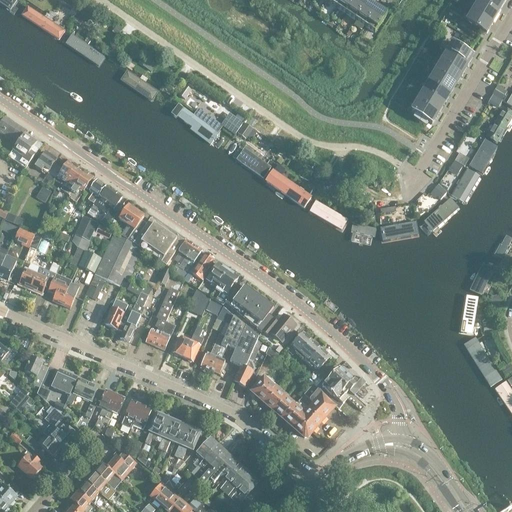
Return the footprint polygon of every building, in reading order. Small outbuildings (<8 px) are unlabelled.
[(19,1),(16,0),(0,0),(0,4),(11,12),(19,1)] [(336,8),(342,0),(328,0),(327,2),(336,8)] [(346,15),(355,0),(342,0),(336,8),(346,15)] [(355,21),(367,4),(368,3),(363,0),(355,0),(346,15),(355,21)] [(504,5),(496,0),(480,0),(479,3),(499,15),(504,5)] [(365,27),(376,10),(377,9),(368,3),(367,4),(355,21),(365,27)] [(499,15),(479,3),(473,13),(493,25),(499,15)] [(66,32),(28,7),(21,16),(60,42),(66,32)] [(375,34),(386,17),(387,16),(377,9),(376,10),(365,27),(375,34)] [(493,25),(473,13),(467,23),(487,35),(493,25)] [(118,36),(122,30),(117,26),(112,32),(118,36)] [(106,59),(72,36),(66,45),(99,68),(106,59)] [(474,56),(466,52),(454,44),(448,54),(468,66),(474,56)] [(468,66),(448,54),(442,64),(462,76),(468,66)] [(155,67),(147,61),(144,66),(152,72),(155,67)] [(462,76),(442,64),(436,74),(456,86),(462,76)] [(162,96),(131,73),(123,83),(154,106),(162,96)] [(456,86),(436,74),(430,84),(450,96),(456,86)] [(450,96),(430,84),(424,93),(444,105),(450,96)] [(502,94),(504,91),(498,87),(493,96),(502,101),(505,96),(502,94)] [(444,105),(424,93),(418,103),(438,115),(444,105)] [(229,112),(233,107),(228,103),(224,108),(229,112)] [(438,115),(418,103),(412,113),(432,125),(438,115)] [(511,118),(511,113),(503,108),(486,139),(497,145),(511,118)] [(218,135),(183,109),(176,117),(191,128),(189,131),(210,146),(218,135)] [(221,126),(235,136),(246,120),(239,114),(235,118),(229,114),(221,126)] [(0,125),(0,134),(17,146),(26,133),(5,118),(0,125)] [(245,124),(238,135),(246,140),(253,130),(245,124)] [(22,168),(23,167),(27,170),(38,152),(34,149),(38,145),(25,136),(9,159),(22,168)] [(485,142),(470,169),(480,175),(495,148),(485,142)] [(271,169),(244,150),(235,162),(263,180),(271,169)] [(46,154),(43,158),(40,157),(37,162),(39,164),(36,168),(42,173),(45,169),(50,173),(57,162),(46,154)] [(452,167),(448,172),(456,177),(462,168),(454,162),(452,167)] [(58,179),(66,184),(77,168),(69,163),(58,179)] [(77,168),(66,184),(73,189),(71,193),(72,193),(85,173),(77,168)] [(482,177),(467,170),(452,197),(467,205),(482,177)] [(272,172),(264,184),(303,211),(311,200),(272,172)] [(85,173),(72,193),(76,196),(80,191),(84,193),(86,189),(88,191),(93,183),(91,182),(93,179),(85,173)] [(317,176),(312,182),(320,188),(324,181),(317,176)] [(94,195),(91,199),(91,200),(93,202),(92,204),(94,205),(106,187),(97,181),(90,192),(94,195)] [(438,186),(432,193),(437,198),(440,201),(446,194),(438,186)] [(42,188),(36,199),(45,204),(51,193),(42,188)] [(108,188),(108,189),(100,201),(102,203),(98,208),(103,212),(116,193),(108,188)] [(123,198),(116,193),(103,212),(107,214),(100,224),(107,228),(118,214),(115,211),(123,198)] [(462,210),(452,199),(425,223),(434,234),(462,210)] [(348,221),(347,221),(317,202),(316,202),(315,202),(314,202),(313,203),(312,204),(312,205),(312,206),(312,207),(312,208),(313,209),(344,227),(345,228),(346,228),(347,228),(348,228),(348,227),(349,227),(349,226),(350,226),(350,225),(350,224),(350,223),(349,222),(348,221)] [(123,228),(119,234),(133,244),(146,225),(142,222),(145,218),(129,208),(120,221),(121,221),(119,224),(123,228)] [(9,215),(6,222),(21,228),(24,221),(9,215)] [(71,265),(62,261),(55,279),(67,284),(68,284),(71,285),(73,279),(78,268),(85,253),(103,260),(115,234),(115,233),(114,236),(107,233),(107,234),(104,233),(106,230),(97,226),(98,224),(83,217),(72,243),(78,250),(71,265)] [(146,225),(133,244),(133,245),(166,267),(179,247),(174,244),(177,240),(149,222),(146,225)] [(420,235),(418,222),(379,227),(381,240),(420,235)] [(378,230),(352,224),(349,235),(365,238),(365,237),(376,239),(378,230)] [(511,228),(496,255),(496,256),(496,257),(496,258),(497,259),(498,260),(499,260),(500,260),(501,260),(502,259),(503,259),(511,242),(511,226),(511,227),(511,228)] [(30,249),(35,237),(20,230),(14,243),(30,249)] [(118,236),(115,234),(103,260),(95,277),(91,286),(96,289),(96,290),(101,292),(102,292),(107,294),(111,287),(105,284),(105,283),(100,281),(100,280),(120,289),(121,287),(124,280),(129,283),(144,252),(133,245),(133,244),(119,234),(118,236)] [(195,246),(187,241),(179,252),(177,257),(175,261),(178,263),(172,272),(172,273),(175,275),(195,246)] [(203,252),(195,246),(175,275),(181,279),(185,273),(182,272),(189,262),(193,265),(203,252)] [(29,250),(28,254),(28,253),(23,264),(30,266),(34,256),(36,253),(29,250)] [(85,253),(78,268),(95,276),(94,277),(95,277),(103,260),(85,253)] [(192,269),(189,274),(189,273),(183,281),(188,284),(193,276),(203,283),(209,274),(206,272),(215,260),(205,254),(194,270),(192,269)] [(7,256),(6,258),(0,272),(0,279),(8,283),(14,270),(13,270),(17,261),(7,256)] [(49,291),(55,279),(60,267),(53,264),(49,272),(40,268),(37,276),(31,291),(42,296),(45,289),(49,291)] [(207,282),(210,284),(209,285),(216,290),(228,272),(218,265),(207,282)] [(483,265),(470,292),(481,297),(494,270),(483,265)] [(165,289),(172,273),(164,269),(157,285),(165,289)] [(19,286),(31,291),(37,276),(26,271),(19,286)] [(238,279),(228,272),(216,290),(221,293),(216,300),(223,306),(234,291),(232,289),(238,279)] [(124,280),(121,287),(127,291),(139,297),(143,290),(142,289),(144,286),(132,281),(131,284),(124,280)] [(155,348),(166,324),(181,289),(183,286),(175,282),(172,290),(169,289),(156,319),(158,320),(153,332),(152,331),(146,344),(155,348)] [(53,303),(61,307),(68,292),(70,288),(62,284),(61,287),(60,286),(53,303)] [(68,292),(61,307),(70,310),(80,288),(71,285),(70,288),(68,292)] [(136,329),(142,315),(140,315),(151,290),(144,286),(142,289),(143,290),(139,297),(133,311),(130,316),(126,314),(118,331),(123,333),(120,340),(129,344),(136,329)] [(239,295),(234,291),(223,306),(237,318),(255,295),(245,287),(239,295)] [(202,318),(210,300),(196,291),(192,300),(195,302),(190,313),(202,318)] [(255,295),(237,318),(246,326),(264,302),(255,295)] [(470,298),(464,336),(473,337),(478,299),(470,298)] [(128,307),(116,301),(104,326),(117,332),(117,331),(118,331),(126,314),(125,314),(128,307)] [(217,317),(221,308),(210,302),(206,311),(217,317)] [(264,302),(246,326),(260,338),(272,323),(274,320),(269,316),(274,309),(264,302)] [(259,338),(234,317),(223,308),(217,320),(230,326),(225,338),(219,335),(210,356),(212,357),(217,345),(221,347),(225,348),(226,347),(235,351),(230,364),(240,368),(243,362),(246,363),(247,360),(249,362),(256,348),(253,346),(259,338)] [(272,323),(260,338),(280,354),(287,345),(284,342),(296,326),(284,316),(276,326),(272,323)] [(166,324),(155,348),(164,352),(170,339),(175,327),(170,325),(166,324)] [(303,335),(291,348),(289,350),(295,355),(295,354),(299,358),(312,343),(303,335)] [(173,355),(183,359),(190,343),(180,338),(173,355)] [(475,339),(463,346),(490,389),(502,381),(475,339)] [(190,343),(183,359),(193,364),(200,347),(190,343)] [(312,343),(299,358),(302,361),(308,366),(309,364),(321,351),(312,343)] [(201,368),(210,372),(221,347),(217,345),(212,357),(210,356),(207,354),(201,368)] [(0,363),(1,364),(1,363),(6,367),(17,354),(12,350),(9,350),(8,353),(0,346),(0,363)] [(221,347),(210,372),(219,376),(225,362),(220,360),(225,348),(221,347)] [(321,351),(309,364),(308,366),(315,372),(307,381),(312,386),(321,376),(317,373),(330,359),(321,351)] [(39,389),(48,370),(42,367),(43,364),(31,359),(25,373),(32,376),(32,378),(36,380),(33,386),(39,389)] [(243,362),(240,368),(234,383),(246,389),(253,373),(246,369),(249,362),(247,360),(246,363),(243,362)] [(340,369),(323,387),(319,391),(335,405),(336,407),(339,410),(349,398),(346,395),(349,391),(350,392),(357,385),(340,369)] [(11,371),(9,376),(15,381),(18,373),(11,371)] [(53,387),(60,389),(59,392),(70,397),(77,382),(78,379),(60,372),(53,387)] [(70,397),(67,402),(73,404),(76,397),(82,399),(89,384),(81,380),(79,383),(77,382),(70,397)] [(252,393),(287,424),(293,417),(289,414),(297,404),(275,386),(273,388),(264,380),(252,393)] [(511,393),(505,383),(494,391),(511,416),(511,393)] [(99,388),(89,384),(82,399),(83,400),(83,401),(88,403),(88,402),(91,403),(85,418),(90,420),(96,407),(97,404),(93,402),(99,388)] [(313,386),(297,404),(289,414),(293,417),(287,424),(304,439),(308,439),(327,418),(327,415),(335,405),(319,391),(313,386)] [(106,392),(103,399),(100,398),(97,404),(96,407),(103,410),(100,417),(95,428),(100,432),(103,424),(104,424),(116,396),(106,392)] [(125,400),(116,396),(104,424),(108,426),(110,421),(111,422),(114,415),(118,417),(125,400)] [(132,403),(126,418),(122,426),(132,430),(133,427),(142,407),(132,403)] [(152,412),(142,407),(133,427),(142,431),(145,426),(146,426),(152,412)] [(63,418),(54,410),(51,408),(42,418),(54,429),(56,430),(49,439),(60,449),(63,445),(64,446),(68,442),(67,441),(68,440),(67,439),(70,436),(71,435),(70,434),(70,433),(64,428),(65,427),(63,425),(62,426),(59,424),(62,420),(66,423),(69,419),(65,416),(63,418)] [(157,442),(166,419),(157,416),(145,445),(149,447),(152,440),(157,442)] [(162,452),(174,423),(166,419),(157,442),(161,444),(158,450),(162,452)] [(183,427),(174,423),(162,452),(166,454),(171,442),(175,444),(183,427)] [(1,432),(9,439),(19,447),(24,441),(6,426),(1,432)] [(191,430),(183,427),(175,444),(180,446),(175,457),(179,459),(191,430)] [(105,436),(109,440),(110,441),(114,432),(108,429),(105,436)] [(200,434),(191,430),(179,459),(183,461),(188,449),(192,451),(195,444),(196,444),(197,444),(199,441),(198,440),(197,439),(200,434)] [(49,439),(41,447),(40,446),(30,438),(26,443),(43,457),(47,453),(52,458),(53,457),(54,458),(58,454),(57,453),(60,449),(49,439)] [(117,438),(115,444),(124,448),(127,442),(117,438)] [(194,466),(197,469),(217,446),(210,440),(197,455),(200,458),(194,466)] [(129,457),(136,460),(141,447),(134,445),(129,457)] [(217,446),(197,469),(191,475),(194,478),(207,464),(210,467),(224,453),(217,446)] [(121,453),(117,458),(115,457),(105,467),(123,482),(137,466),(121,453)] [(224,453),(210,467),(208,470),(212,473),(208,478),(211,481),(231,459),(224,453)] [(32,480),(42,470),(37,465),(39,462),(34,458),(32,461),(25,455),(21,458),(24,461),(18,468),(32,480)] [(148,462),(139,458),(137,461),(145,467),(148,462)] [(231,459),(211,481),(214,484),(221,477),(224,480),(238,465),(231,459)] [(238,465),(224,480),(228,483),(221,490),(224,493),(244,471),(238,465)] [(123,482),(105,467),(105,468),(103,466),(94,476),(106,487),(107,485),(111,488),(116,482),(113,480),(115,477),(122,483),(123,482)] [(244,471),(224,493),(228,496),(235,489),(238,492),(251,477),(244,471)] [(106,487),(94,476),(84,487),(100,500),(97,497),(99,495),(103,497),(108,491),(105,488),(106,487)] [(164,486),(170,479),(165,476),(160,482),(164,486)] [(251,477),(238,492),(242,495),(235,503),(238,506),(258,483),(251,477)] [(1,485),(0,486),(0,499),(9,507),(16,498),(1,485)] [(167,511),(192,511),(162,486),(152,498),(167,511)] [(100,500),(84,487),(75,497),(91,511),(93,509),(89,506),(91,504),(95,507),(100,500)] [(119,504),(124,499),(118,495),(114,500),(119,504)] [(90,511),(91,511),(75,497),(71,502),(76,506),(71,511),(68,509),(68,510),(70,511),(90,511)] [(188,507),(193,511),(208,511),(209,511),(208,509),(214,502),(209,498),(198,509),(195,507),(201,501),(197,497),(191,503),(188,507)] [(4,511),(9,507),(0,499),(0,511),(4,511)]
